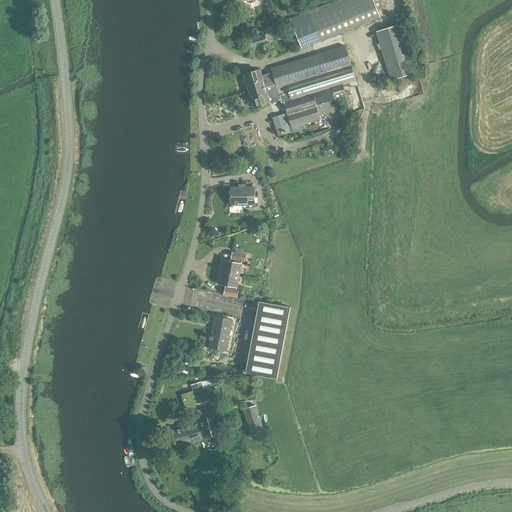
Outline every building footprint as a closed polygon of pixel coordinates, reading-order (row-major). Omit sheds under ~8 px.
[(371,0),(345,0),(293,21),(301,41),(375,11),(371,0)] [(400,25),(381,32),(395,79),(415,73),(400,25)] [(264,35),(250,39),(252,47),(267,42),(264,35)] [(332,87),(336,100),(360,92),(345,46),(271,68),(272,72),(276,84),(280,101),(281,103),(313,93),(332,87)] [(244,75),(249,91),(264,86),(265,87),(276,84),(272,72),(262,75),(260,70),(244,75)] [(389,75),(379,78),(381,84),(391,81),(389,75)] [(264,86),(249,91),(254,108),(271,103),(271,104),(280,101),(276,84),(265,87),(264,86)] [(316,105),(336,100),(332,87),(313,93),(281,103),(282,105),(284,105),(287,114),(273,118),(279,135),(289,132),(290,133),(306,129),(304,125),(321,120),(316,105)] [(256,205),(255,188),(231,188),(231,205),(256,205)] [(222,272),(240,275),(242,262),(244,262),(246,255),(232,252),(230,261),(224,260),(222,272)] [(237,290),(240,275),(222,272),(220,284),(226,285),(224,294),(237,297),(239,290),(237,290)] [(259,301),(245,373),(277,379),(291,307),(259,301)] [(233,319),(216,316),(209,348),(227,351),(233,319)] [(204,381),(192,383),(196,403),(208,401),(204,381)] [(185,406),(197,404),(195,394),(183,396),(185,406)] [(254,405),(243,409),(251,435),(262,431),(254,405)] [(172,432),(177,449),(217,436),(211,419),(172,432)]
